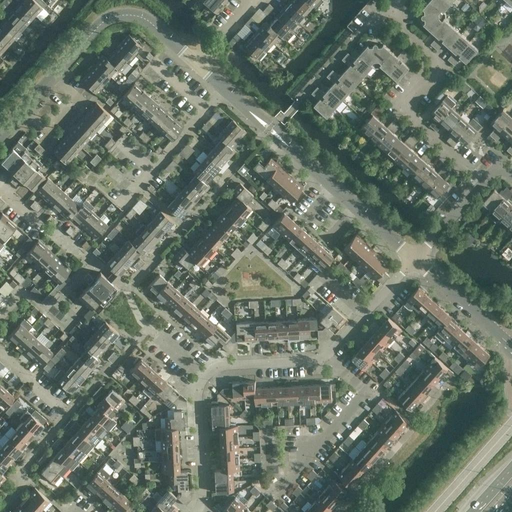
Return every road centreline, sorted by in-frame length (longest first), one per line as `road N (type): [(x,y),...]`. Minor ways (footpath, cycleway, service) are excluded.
road 1 (residential): [(382,22),(439,72),(404,111),(479,177)]
road 2 (residential): [(195,65),(135,14),(122,14),(109,18),(53,81)]
road 3 (residential): [(297,472),(360,395),(325,359)]
road 4 (residential): [(333,188),(222,89)]
road 5 (residential): [(195,511),(202,495),(195,390),(203,378)]
road 6 (residential): [(203,378),(216,369),(325,359)]
road 7 (residential): [(505,342),(413,260)]
